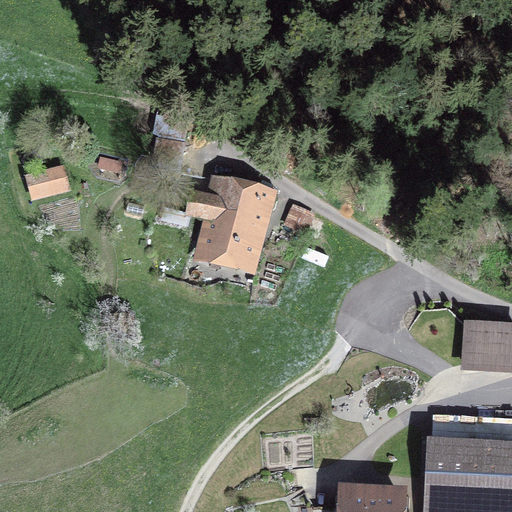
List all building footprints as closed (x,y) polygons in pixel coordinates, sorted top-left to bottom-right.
[(29,180),(34,198),(67,190),(61,171),(29,180)] [(195,198),(191,214),(215,219),(205,257),(245,267),(255,230),(258,230),(262,213),(259,212),(262,203),(273,206),(276,195),(213,179),(207,201),(195,198)] [(191,215),(191,214),(164,207),(161,220),(188,227),(191,215)] [(511,330),(466,327),(464,363),(511,366),(511,330)] [(511,511),(511,431),(505,431),(504,451),(432,447),(428,511),(511,511)] [(408,511),(410,498),(344,493),(343,509),(312,508),(312,511),(408,511)]
